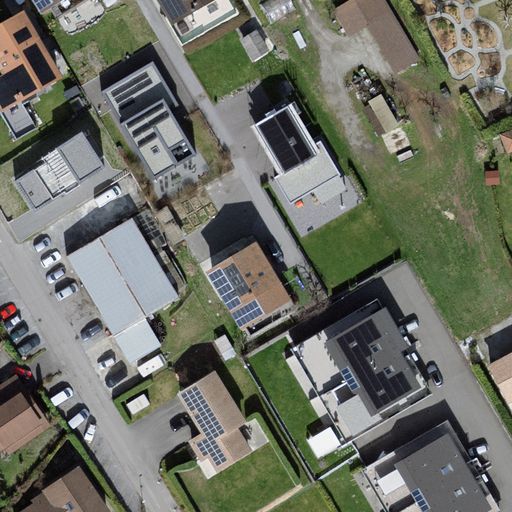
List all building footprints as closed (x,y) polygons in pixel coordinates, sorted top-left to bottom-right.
[(41,0),(49,16),(82,0),(41,0)] [(161,0),(179,29),(228,0),(161,0)] [(371,28),(398,78),(425,63),(390,0),(361,0),(336,14),(350,40),(371,28)] [(34,15),(0,33),(0,60),(11,80),(0,85),(0,105),(7,118),(71,83),(34,15)] [(153,61),(102,90),(153,179),(197,154),(171,109),(178,105),(153,61)] [(388,128),(399,121),(382,93),(371,100),(388,128)] [(319,151),(290,103),(254,125),(283,173),(319,151)] [(83,133),(13,179),(36,214),(105,168),(83,133)] [(137,222),(71,262),(121,343),(186,303),(137,222)] [(203,252),(210,267),(259,245),(253,230),(203,252)] [(265,248),(215,275),(248,334),(298,306),(265,248)] [(329,338),(385,308),(379,297),(323,327),(329,338)] [(427,384),(383,309),(327,342),(371,417),(427,384)] [(511,356),(492,367),(511,403),(511,356)] [(222,375),(184,399),(207,437),(191,447),(214,484),(269,449),(222,375)] [(0,459),(57,431),(21,380),(0,392),(0,459)] [(310,436),(320,453),(341,440),(331,423),(310,436)] [(490,511),(494,510),(450,435),(394,467),(420,511),(490,511)] [(115,511),(89,468),(25,511),(115,511)]
